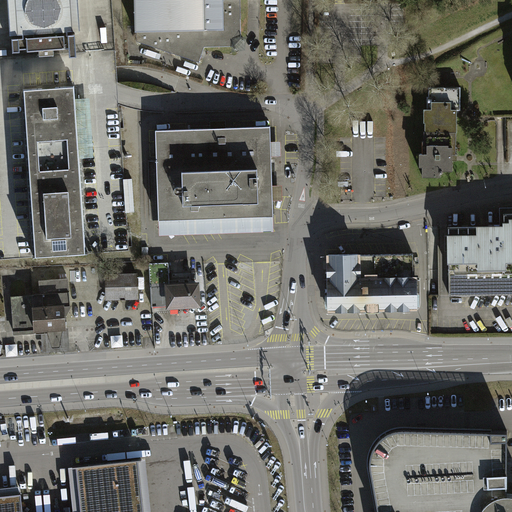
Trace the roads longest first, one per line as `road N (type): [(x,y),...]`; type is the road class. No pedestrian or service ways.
road 1 (primary): [(281,357),(0,376)]
road 2 (primary): [(0,399),(224,383)]
road 3 (residential): [(511,187),(387,214),(299,221)]
road 4 (primary): [(353,377),(428,374),(489,360)]
